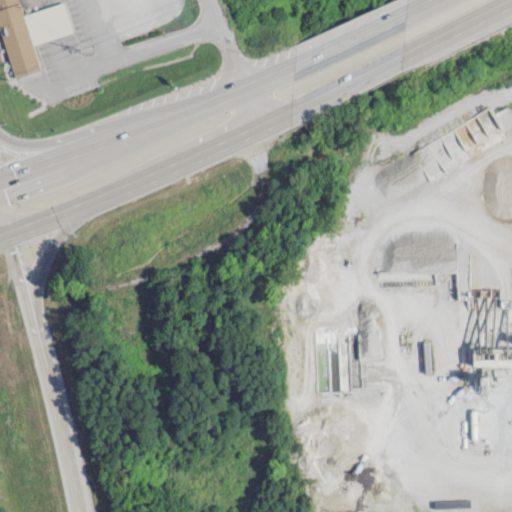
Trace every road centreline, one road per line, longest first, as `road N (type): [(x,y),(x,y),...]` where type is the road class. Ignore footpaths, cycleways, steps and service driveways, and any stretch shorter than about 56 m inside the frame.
road 1 (trunk): [(83,511),(35,316),(9,228),(0,221)]
road 2 (secondary): [(0,231),(258,124)]
road 3 (residential): [(112,287),(198,254),(250,215),(261,190),(258,124)]
road 4 (secondary): [(158,121),(0,184)]
road 5 (trunk): [(158,121),(29,142),(0,131)]
road 6 (secondary): [(287,64),(158,121)]
road 7 (trunk): [(35,316),(45,252),(91,197)]
road 8 (secondary): [(395,58),(509,0)]
road 9 (secondary): [(398,13),(287,64)]
road 10 (secondary): [(286,110),(395,58)]
